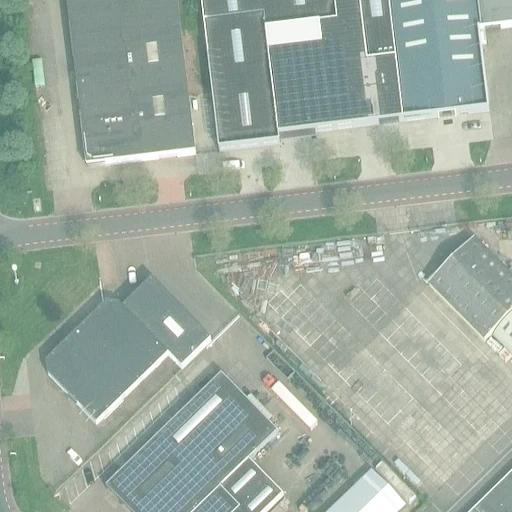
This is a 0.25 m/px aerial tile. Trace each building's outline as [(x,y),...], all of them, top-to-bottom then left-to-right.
[(67,0),(89,169),(199,155),(178,0),(67,0)] [(200,0),(219,152),(278,145),(277,136),(376,124),(364,22),(361,0),(200,0)] [(361,0),(364,22),(376,124),(396,122),(412,120),(412,123),(434,120),(434,118),(492,111),(482,30),(494,29),(490,0),(361,0)] [(511,0),(490,0),(494,29),(511,26),(511,0)] [(511,315),(511,279),(473,240),(428,286),(484,343),(511,315)] [(123,310),(119,306),(107,304),(46,364),(47,376),(96,426),(168,357),(181,371),(210,343),(151,282),(123,310)] [(511,356),(511,317),(492,336),(511,356)] [(221,377),(105,489),(127,511),(196,511),(248,463),(277,435),(221,377)] [(196,511),(267,511),(282,498),(248,463),(196,511)] [(373,470),(330,511),(399,511),(407,504),(373,470)] [(511,511),(511,472),(471,511),(511,511)]
